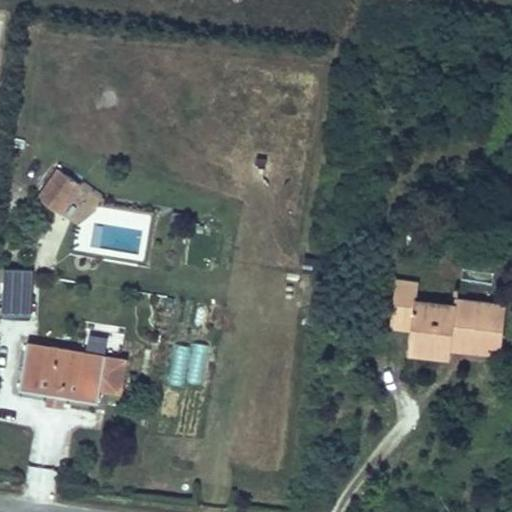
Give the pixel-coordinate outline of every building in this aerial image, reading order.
[(56,211),(72,189),(68,186),(73,179),(58,168),(37,198),(56,211)] [(60,214),(81,184),(73,179),(68,186),(72,189),(56,211),(60,214)] [(30,319),(33,269),(4,268),(2,318),(30,319)] [(501,346),(506,305),(455,299),(454,305),(416,301),(418,283),(396,281),(390,327),(411,329),(409,353),(450,358),(451,348),(452,340),(501,346)] [(501,346),(452,340),(451,348),(500,354),(501,346)] [(101,389),(106,356),(26,343),(19,389),(50,394),(64,396),(99,402),(101,389)] [(120,393),(125,360),(106,356),(101,389),(120,393)] [(63,406),(64,396),(50,394),(48,403),(63,406)]
